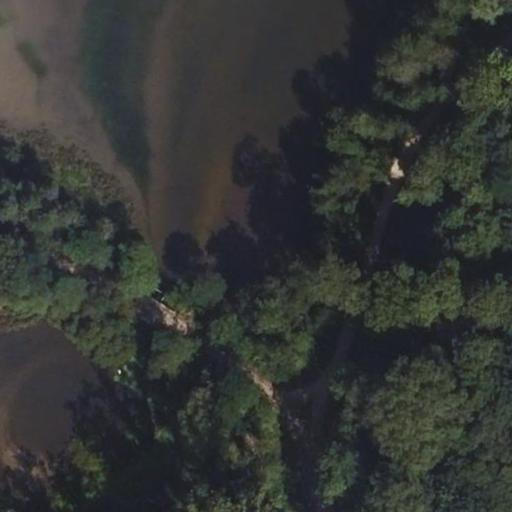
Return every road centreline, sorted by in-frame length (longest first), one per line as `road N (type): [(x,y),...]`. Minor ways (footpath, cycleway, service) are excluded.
road 1 (track): [(511,37),(425,129),(380,223),(314,408)]
road 2 (track): [(314,408),(0,237)]
